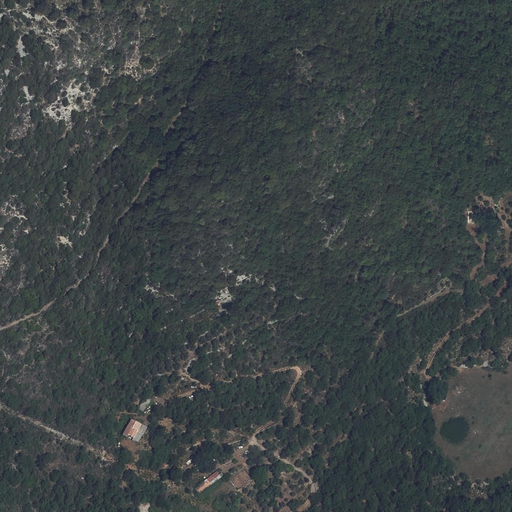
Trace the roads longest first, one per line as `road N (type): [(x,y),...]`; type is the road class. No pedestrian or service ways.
road 1 (track): [(293,511),(314,489),(309,479),(254,439),(276,420),(299,378),(296,369),(220,384),(152,411)]
road 2 (track): [(511,277),(446,337),(427,370),(427,378),(450,368),(492,370)]
